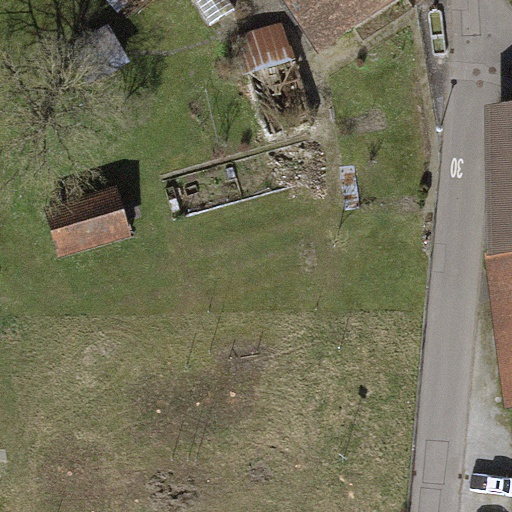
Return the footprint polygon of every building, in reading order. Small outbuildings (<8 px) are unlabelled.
[(112,0),(122,11),(134,0),(112,0)] [(236,10),(229,0),(195,0),(212,25),(236,10)] [(285,0),(324,63),(428,0),(285,0)] [(288,25),(236,41),(264,137),(316,122),(288,25)] [(109,32),(75,51),(89,78),(124,60),(109,32)] [(511,104),(487,106),(493,252),(511,250),(511,104)] [(52,213),(64,260),(132,242),(120,196),(52,213)] [(511,401),(511,250),(493,252),(507,402),(511,401)] [(24,269),(1,272),(6,304),(29,301),(24,269)]
